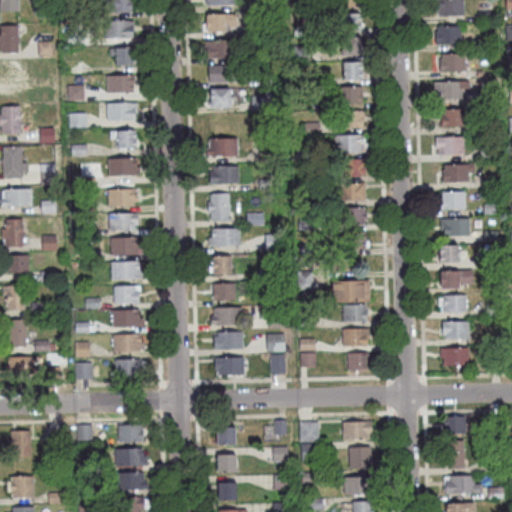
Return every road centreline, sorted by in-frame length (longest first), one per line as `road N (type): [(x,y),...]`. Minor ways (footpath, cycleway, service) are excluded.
road 1 (residential): [(179,511),(166,0)]
road 2 (residential): [(406,511),(394,0)]
road 3 (residential): [(511,392),(0,404)]
